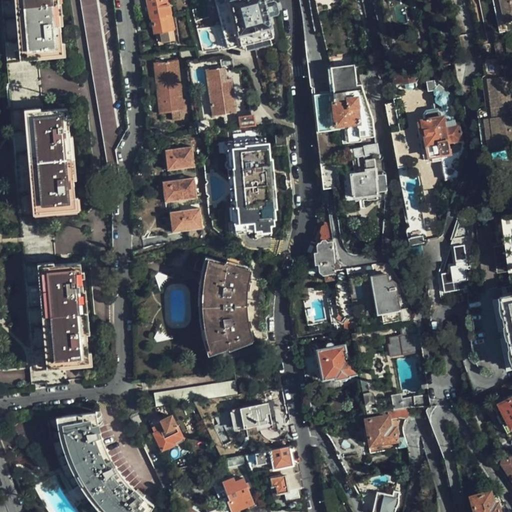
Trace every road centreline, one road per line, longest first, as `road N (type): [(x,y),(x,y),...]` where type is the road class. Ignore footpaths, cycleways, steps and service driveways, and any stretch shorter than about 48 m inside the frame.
road 1 (residential): [(0,404),(121,388),(122,200),(134,125),(121,0)]
road 2 (tertiary): [(301,434),(279,320),(306,205),(289,0)]
road 3 (residential): [(511,498),(450,415),(439,414),(461,511)]
road 4 (residential): [(445,511),(423,427),(415,425),(407,511)]
